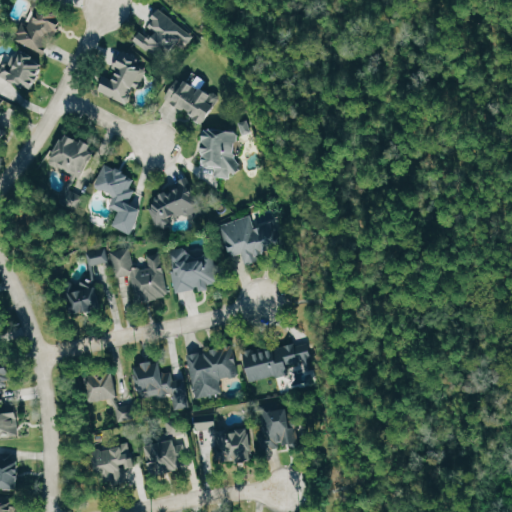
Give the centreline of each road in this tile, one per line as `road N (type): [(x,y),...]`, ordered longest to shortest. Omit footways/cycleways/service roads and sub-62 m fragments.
road 1 (tertiary): [(49,511),(50,423),(39,355),(0,260)]
road 2 (residential): [(39,355),(264,298)]
road 3 (residential): [(0,187),(24,160),(108,5)]
road 4 (residential): [(99,511),(285,488)]
